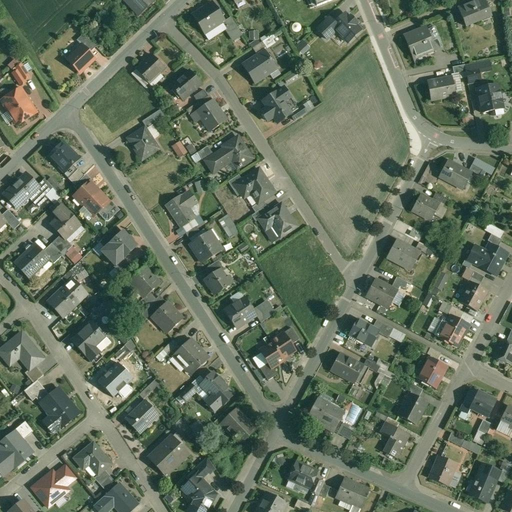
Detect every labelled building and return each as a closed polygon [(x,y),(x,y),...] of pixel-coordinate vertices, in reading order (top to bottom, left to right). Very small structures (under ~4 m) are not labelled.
[(123,0),(140,16),(141,14),(139,12),(150,0),(123,0)] [(484,0),(478,0),(458,8),(466,26),(491,16),(484,0)] [(225,21),(213,3),(205,8),(206,9),(194,17),(193,15),(192,16),(204,34),(225,21)] [(336,31),(347,43),(361,31),(355,25),(356,24),(350,17),(349,18),(345,14),(334,24),(332,26),(336,31)] [(326,40),(336,31),(332,26),(334,24),(328,17),(316,29),(326,40)] [(243,36),(232,20),(226,24),(233,33),(230,35),(234,41),(243,36)] [(426,27),(404,36),(413,59),(435,50),(426,27)] [(96,47),(84,34),(77,41),(82,46),(90,54),(96,47)] [(262,42),(252,49),(256,54),(266,48),(262,42)] [(90,54),(82,46),(67,60),(71,63),(71,67),(74,70),(77,70),(80,74),(95,59),(90,54)] [(265,51),(253,59),(255,62),(245,69),(254,84),(276,69),(265,51)] [(152,56),(143,64),(136,70),(143,78),(149,84),(165,69),(152,55),(151,55),(152,56)] [(21,64),(16,68),(17,70),(13,74),(21,86),(26,82),(25,80),(30,77),(21,64)] [(301,67),(285,77),(289,83),(305,73),(301,67)] [(136,70),(131,74),(139,82),(143,78),(136,70)] [(201,85),(189,71),(170,88),(182,102),(201,85)] [(452,78),(428,83),(431,101),(455,96),(452,78)] [(498,85),(476,89),(481,113),(494,111),(494,109),(501,108),(501,109),(503,109),(498,85)] [(283,88),(264,102),(271,113),(270,113),(277,124),(291,115),(291,114),(282,101),(289,97),(283,88)] [(36,113),(21,90),(14,94),(11,93),(9,95),(9,97),(3,101),(10,112),(9,113),(17,125),(36,113)] [(204,91),(194,98),(198,103),(207,97),(204,91)] [(198,103),(186,111),(191,117),(196,113),(196,112),(212,101),(209,96),(207,97),(198,103)] [(212,101),(196,112),(196,113),(210,132),(226,121),(212,101)] [(302,107),(291,114),(291,115),(295,121),(307,114),(302,107)] [(152,115),(142,122),(147,129),(157,122),(152,115)] [(466,126),(476,125),(476,115),(465,116),(466,126)] [(158,150),(144,129),(128,140),(142,160),(158,150)] [(197,152),(186,136),(181,139),(192,155),(197,152)] [(238,137),(223,147),(224,149),(214,156),(206,162),(213,173),(232,160),(237,169),(252,159),(238,137)] [(174,147),(182,159),(190,153),(183,142),(174,147)] [(79,159),(63,143),(49,157),(64,173),(65,173),(73,165),(79,159)] [(214,156),(207,146),(198,153),(204,163),(206,162),(214,156)] [(472,174),(448,161),(439,177),(463,190),(472,174)] [(483,170),(472,164),(469,170),(480,176),(483,170)] [(84,176),(73,165),(65,173),(64,173),(63,174),(74,185),(84,176)] [(263,177),(258,171),(259,170),(258,169),(242,180),(235,185),(235,186),(244,199),(244,198),(243,197),(250,192),(257,204),(258,204),(262,201),(275,193),(269,185),(268,185),(262,177),(263,177)] [(37,186),(26,175),(5,195),(17,208),(29,197),(39,208),(46,200),(36,190),(38,188),(37,186)] [(238,175),(228,182),(232,188),(235,186),(235,185),(242,180),(238,175)] [(45,179),(37,186),(38,188),(45,196),(53,189),(45,179)] [(201,193),(210,190),(206,179),(197,183),(201,193)] [(100,192),(90,182),(83,188),(78,192),(74,196),(84,207),(100,192)] [(78,183),(73,187),(78,192),(83,188),(78,183)] [(109,202),(100,192),(84,207),(94,217),(98,213),(102,209),(109,202)] [(180,197),(167,206),(181,227),(189,222),(189,223),(190,222),(190,221),(191,221),(194,218),(195,218),(188,208),(196,203),(197,203),(189,192),(181,198),(180,197)] [(448,199),(436,193),(433,199),(444,205),(448,199)] [(439,206),(421,196),(413,212),(431,221),(439,206)] [(59,213),(66,204),(61,200),(54,209),(59,213)] [(262,201),(258,204),(257,204),(252,207),(255,213),(263,208),(266,206),(262,201)] [(266,213),(258,219),(259,220),(266,230),(272,226),(280,238),(297,227),(289,215),(288,216),(285,211),(286,210),(281,204),(266,213)] [(255,213),(252,216),(255,222),(259,220),(258,219),(266,213),(263,208),(255,213)] [(107,214),(102,209),(98,213),(103,218),(107,214)] [(21,224),(8,210),(1,217),(7,223),(6,223),(14,231),(21,224)] [(80,227),(66,211),(51,225),(61,236),(66,241),(66,240),(80,227)] [(232,238),(242,232),(231,214),(221,220),(232,238)] [(199,226),(194,218),(191,221),(195,228),(197,227),(199,226)] [(116,227),(107,236),(113,242),(122,233),(116,227)] [(195,228),(186,234),(190,240),(201,232),(197,227),(195,228)] [(423,236),(412,231),(408,237),(419,243),(423,236)] [(113,242),(102,252),(115,266),(123,259),(124,259),(136,247),(122,232),(122,233),(113,242)] [(213,244),(207,234),(190,244),(203,263),(222,251),(216,242),(213,244)] [(502,240),(491,235),(488,241),(491,243),(490,245),(498,249),(502,240)] [(66,241),(61,236),(52,244),(61,254),(66,250),(68,252),(73,247),(66,240),(66,241)] [(420,253),(397,241),(387,258),(388,258),(389,256),(402,263),(401,265),(411,271),(420,253)] [(419,243),(416,249),(426,254),(430,248),(419,243)] [(61,254),(52,244),(43,252),(50,260),(54,265),(63,256),(61,254)] [(43,252),(36,245),(15,264),(29,279),(50,260),(43,252)] [(490,245),(486,252),(475,246),(467,261),(472,264),(496,276),(507,254),(507,255),(508,254),(498,249),(490,245)] [(131,266),(124,259),(116,267),(115,266),(114,267),(121,275),(131,266)] [(123,259),(115,266),(116,267),(124,259),(123,259)] [(472,264),(467,261),(465,260),(462,266),(469,269),(472,264)] [(218,261),(205,269),(210,277),(221,270),(224,269),(218,261)] [(83,268),(79,264),(62,280),(66,285),(83,268)] [(160,284),(144,267),(129,281),(144,298),(150,293),(160,284)] [(210,277),(205,280),(215,295),(230,285),(221,270),(210,277)] [(484,277),(473,272),(470,277),(481,283),(484,277)] [(408,283),(397,277),(394,284),(404,289),(405,289),(408,283)] [(73,279),(58,293),(59,294),(49,302),(48,302),(64,319),(89,296),(73,279)] [(398,292),(376,280),(366,297),(388,309),(398,292)] [(487,292),(470,283),(463,296),(465,297),(462,303),(460,302),(476,311),(482,301),(481,301),(486,292),(487,292)] [(150,293),(144,298),(140,302),(146,309),(156,299),(150,293)] [(165,304),(159,297),(156,299),(146,309),(142,312),(147,318),(154,311),(156,313),(165,304)] [(244,298),(229,308),(228,311),(227,313),(237,328),(256,316),(254,313),(244,298)] [(105,301),(89,316),(94,321),(103,312),(107,317),(113,312),(105,301)] [(183,319),(167,302),(165,304),(156,313),(152,317),(152,318),(154,317),(161,325),(160,326),(168,334),(183,319)] [(269,303),(254,313),(256,316),(261,323),(276,313),(269,303)] [(464,313),(452,307),(448,315),(451,317),(451,316),(460,321),(464,313)] [(460,321),(451,316),(451,317),(447,325),(448,326),(442,338),(440,337),(440,338),(457,348),(462,339),(461,339),(468,326),(469,326),(460,321)] [(373,328),(359,320),(350,336),(371,347),(378,333),(379,331),(373,328)] [(394,329),(377,320),(373,328),(379,331),(378,333),(388,339),(394,329)] [(91,324),(83,332),(82,332),(72,341),(86,356),(87,355),(92,361),(100,354),(94,348),(105,337),(92,323),(91,323),(91,324)] [(292,328),(284,333),(292,344),(292,345),(299,340),(292,328)] [(284,333),(272,341),(284,361),(284,360),(283,359),(284,358),(283,358),(289,354),(289,355),(296,351),(292,345),(292,344),(284,333)] [(43,359),(22,334),(0,351),(0,353),(10,365),(11,365),(9,363),(18,355),(30,370),(35,366),(43,359)] [(131,340),(125,346),(131,352),(136,348),(131,340)] [(191,340),(174,356),(174,357),(177,354),(187,365),(184,367),(192,375),(209,359),(203,353),(202,353),(191,341),(191,340)] [(503,340),(495,358),(497,359),(498,362),(502,364),(505,363),(510,365),(510,364),(511,364),(511,363),(511,344),(507,342),(503,340)] [(173,341),(163,350),(168,355),(178,346),(173,341)] [(284,361),(272,341),(271,341),(272,343),(260,351),(268,363),(271,369),(272,368),(278,365),(277,364),(283,360),(283,361),(284,361)] [(125,346),(115,355),(121,362),(131,352),(125,346)] [(441,354),(430,348),(427,355),(438,360),(441,354)] [(362,369),(352,364),(354,361),(341,354),(340,354),(331,371),(331,372),(332,371),(354,383),(354,384),(355,382),(360,385),(367,372),(362,369),(364,367),(363,366),(362,369)] [(447,368),(429,358),(418,379),(435,389),(447,368)] [(380,367),(367,360),(363,366),(364,367),(377,374),(380,367)] [(271,369),(268,363),(260,369),(268,381),(276,375),(272,368),(271,369)] [(118,364),(99,382),(113,398),(133,379),(118,364)] [(35,366),(30,370),(25,374),(34,384),(37,381),(44,376),(35,366)] [(214,374),(201,386),(217,403),(230,390),(214,374)] [(157,379),(139,395),(143,400),(157,387),(160,392),(163,390),(157,379)] [(50,396),(37,381),(34,384),(27,390),(34,399),(32,401),(33,402),(36,399),(40,403),(43,402),(50,396)] [(191,384),(181,394),(187,401),(197,391),(191,384)] [(423,390),(412,384),(409,391),(419,396),(423,390)] [(80,414),(59,388),(50,396),(43,402),(57,419),(47,427),(53,434),(60,428),(61,429),(80,414)] [(478,393),(471,390),(461,411),(468,414),(470,410),(488,418),(496,401),(478,393)] [(428,403),(410,394),(410,395),(412,396),(406,406),(404,405),(398,416),(416,425),(420,417),(419,417),(426,403),(427,404),(428,403)] [(344,413),(318,399),(308,418),(334,432),(344,413)] [(146,402),(126,420),(139,434),(140,434),(139,432),(151,421),(152,422),(159,416),(146,402)] [(511,409),(508,407),(500,422),(500,423),(496,430),(504,434),(508,427),(511,428),(511,409)] [(226,420),(221,424),(222,425),(241,444),(249,437),(247,435),(254,428),(247,421),(247,422),(242,417),(243,416),(237,409),(226,420)] [(222,415),(212,425),(217,430),(222,425),(221,424),(226,420),(222,415)] [(182,418),(172,428),(177,433),(186,424),(182,418)] [(400,424),(388,418),(386,423),(398,429),(400,424)] [(483,420),(478,431),(487,435),(492,425),(483,420)] [(26,422),(14,432),(15,433),(16,432),(23,441),(33,432),(26,422)] [(356,429),(343,422),(337,434),(350,440),(356,429)] [(386,423),(380,433),(391,439),(384,452),(399,460),(411,436),(398,429),(386,423)] [(15,433),(1,444),(5,449),(0,453),(0,466),(0,472),(4,477),(15,467),(32,453),(23,441),(16,432),(15,433)] [(465,440),(452,434),(448,441),(461,447),(465,440)] [(189,454),(172,436),(149,459),(165,477),(166,476),(167,478),(175,470),(171,467),(179,458),(182,461),(189,454)] [(111,465),(94,443),(74,459),(80,466),(86,461),(98,476),(111,465)] [(459,463),(441,456),(431,479),(449,486),(459,463)] [(208,457),(196,468),(204,477),(209,473),(210,474),(215,469),(208,457)] [(317,472),(297,463),(290,478),(296,480),(295,482),(296,484),(300,486),(302,485),(310,489),(314,478),(317,472)] [(65,487),(76,478),(66,466),(55,475),(53,472),(32,488),(48,508),(69,491),(65,487)] [(498,474),(482,467),(469,496),(487,504),(491,495),(489,494),(491,489),(493,490),(496,483),(494,482),(498,474)] [(502,470),(498,481),(504,484),(509,473),(502,470)] [(197,475),(183,489),(204,511),(210,506),(208,503),(216,495),(197,475)] [(109,477),(100,485),(105,491),(114,482),(109,477)] [(325,483),(314,478),(310,489),(311,489),(310,493),(319,496),(324,485),(325,483)] [(355,484),(345,479),(337,496),(353,503),(352,505),(361,509),(369,491),(369,490),(368,492),(354,486),(355,484)] [(138,505),(120,485),(96,506),(97,507),(99,504),(106,511),(108,511),(114,507),(118,511),(130,511),(138,505)] [(330,488),(324,485),(319,496),(326,499),(330,488)] [(511,511),(511,492),(510,492),(502,510),(506,511),(511,511)] [(268,493),(261,505),(260,505),(255,511),(282,511),(287,504),(268,493)] [(34,511),(24,499),(7,511),(34,511)] [(308,511),(311,506),(298,500),(295,507),(306,511),(308,511)]
